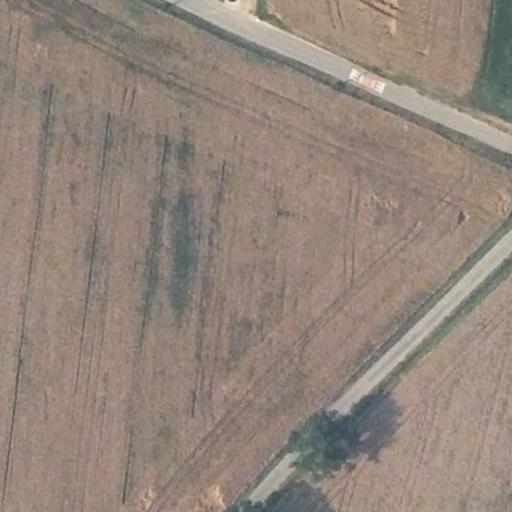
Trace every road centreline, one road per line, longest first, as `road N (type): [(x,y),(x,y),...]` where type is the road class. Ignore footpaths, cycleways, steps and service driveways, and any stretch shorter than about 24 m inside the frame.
road 1 (unclassified): [(246,511),(295,450),(511,240)]
road 2 (residential): [(197,0),(511,145)]
